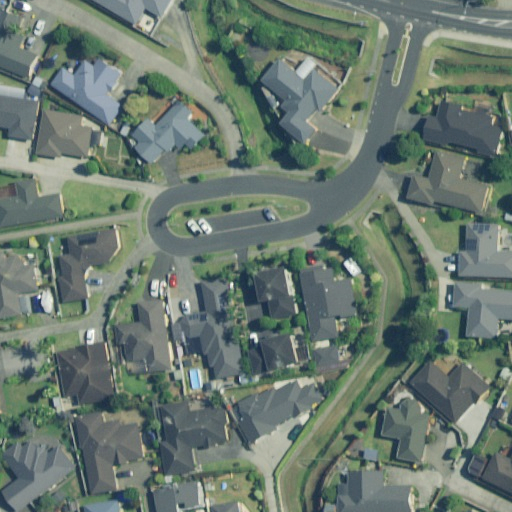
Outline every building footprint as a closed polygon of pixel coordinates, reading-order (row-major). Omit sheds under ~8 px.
[(100,0),(140,24),(150,7),(165,16),(175,0),(100,0)] [(3,12),(0,10),(0,63),(33,78),(43,55),(26,47),(30,38),(18,33),(26,16),(5,7),(3,12)] [(98,66),(89,60),(78,75),(67,66),(55,83),(111,124),(126,105),(112,95),(121,83),(118,81),(125,71),(105,56),(98,66)] [(313,121),(325,106),(329,109),(345,88),(319,67),(310,78),(284,58),(267,80),(293,100),(288,106),(295,112),(286,122),(312,143),(323,128),(313,121)] [(0,125),(9,127),(13,132),(12,136),(37,140),(43,100),(0,93),(0,125)] [(153,119),(137,134),(144,141),(138,147),(155,164),(170,148),(173,151),(180,144),(185,149),(191,144),(196,149),(209,136),(191,117),(197,111),(186,99),(159,126),(153,119)] [(484,153),(501,157),(507,126),(498,124),(500,118),(467,111),(468,107),(446,102),(442,118),(434,116),(428,140),(454,146),(455,141),(485,148),(484,153)] [(104,145),(106,131),(96,129),(97,126),(86,125),(87,115),(47,109),(41,153),(66,157),(66,152),(92,156),(94,143),(104,145)] [(437,199),(485,211),(490,194),(481,192),(483,183),(464,178),(468,160),(440,153),(434,178),(418,175),(412,197),(436,203),(437,199)] [(40,178),(20,181),(22,195),(0,198),(0,210),(3,226),(68,216),(65,193),(43,196),(40,178)] [(511,233),(502,233),(502,224),(472,223),(471,251),(465,251),(464,274),(511,276),(511,233)] [(89,275),(96,266),(112,263),(123,248),(120,229),(71,237),(72,242),(65,243),(66,255),(64,255),(67,276),(64,277),(67,302),(93,298),(89,275)] [(29,261),(20,255),(8,257),(7,251),(0,252),(0,315),(0,318),(25,314),(21,294),(41,291),(37,264),(30,266),(29,261)] [(276,319),(301,314),(298,297),(300,296),(299,290),(295,265),(263,271),(269,302),(273,302),(276,319)] [(340,282),(337,266),(306,272),(318,342),(343,338),(340,319),(362,315),(356,279),(340,282)] [(187,333),(187,334),(188,335),(191,354),(207,352),(208,355),(211,354),(213,367),(219,366),(221,378),(248,374),(232,277),(205,281),(210,310),(190,314),(191,316),(190,316),(189,317),(188,318),(187,318),(187,319),(186,320),(186,321),(185,322),(185,323),(185,324),(184,325),(184,326),(184,327),(184,328),(185,329),(185,330),(185,331),(186,332),(186,333),(187,333)] [(493,285),(460,282),(459,306),(473,307),(471,335),(501,337),(503,318),(511,318),(511,291),(492,290),(493,285)] [(128,353),(135,359),(136,372),(157,370),(174,369),(167,299),(141,301),(143,321),(118,324),(121,346),(127,345),(128,353)] [(310,362),(302,332),(272,340),(273,345),(255,349),(261,374),(310,362)] [(117,397),(110,341),(80,345),(81,348),(60,351),(66,397),(81,395),(82,402),(117,397)] [(318,349),(321,366),(343,362),(340,345),(318,349)] [(480,405),(495,389),(467,362),(453,377),(435,360),(415,382),(459,423),(478,403),(480,405)] [(511,369),(505,366),(500,376),(511,381),(511,369)] [(250,418),(241,422),(252,444),(282,430),(280,425),(297,417),(299,421),(319,412),(317,407),(328,401),(317,379),(300,387),(298,382),(287,387),(284,382),(268,390),(267,387),(241,399),(250,418)] [(425,413),(426,407),(421,400),(413,398),(405,404),(404,410),(391,408),(386,435),(405,438),(402,457),(425,461),(433,415),(425,413)] [(224,421),(231,420),(230,411),(223,412),(223,407),(193,411),(191,402),(166,405),(168,418),(170,418),(173,441),(165,442),(170,475),(200,471),(197,446),(210,445),(210,448),(221,446),(221,443),(232,442),(231,430),(226,430),(224,421)] [(87,448),(95,493),(119,489),(115,463),(120,462),(121,465),(131,463),(131,461),(148,458),(142,424),(125,427),(124,420),(108,422),(107,411),(79,416),(84,448),(87,448)] [(6,490),(22,510),(33,502),(34,504),(79,467),(61,445),(52,452),(47,446),(42,449),(35,441),(27,447),(22,442),(4,456),(22,477),(6,490)] [(368,448),(366,458),(379,460),(381,449),(368,448)] [(511,456),(499,450),(486,476),(511,490),(511,456)] [(416,511),(417,485),(387,485),(387,472),(353,471),(353,484),(342,484),(342,504),(330,504),(329,511),(416,511)] [(185,511),(185,506),(181,486),(158,490),(161,511),(185,511)] [(123,511),(121,500),(88,506),(88,511),(123,511)] [(243,511),(241,501),(215,506),(215,511),(243,511)]
